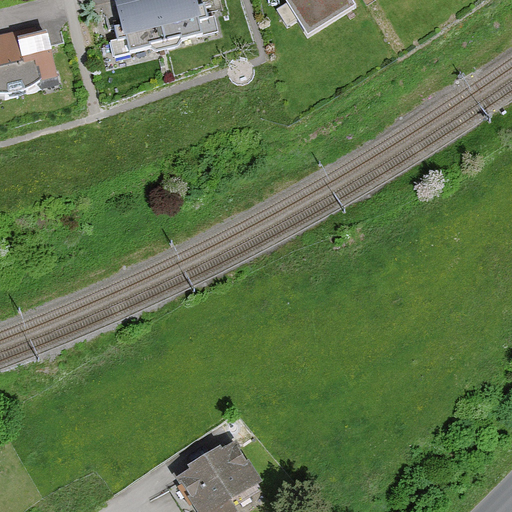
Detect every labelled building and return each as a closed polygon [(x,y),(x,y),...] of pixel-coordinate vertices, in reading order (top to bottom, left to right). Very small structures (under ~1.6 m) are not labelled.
[(156,0),(123,0),(103,5),(110,31),(116,29),(118,41),(111,42),(115,58),(131,54),(131,53),(151,49),(157,52),(168,50),(156,0)] [(210,0),(156,0),(168,50),(179,47),(183,41),(203,36),(203,37),(219,33),(215,17),(208,19),(206,8),(212,6),(210,0)] [(291,0),(310,30),(354,3),(351,0),(291,0)] [(35,28),(4,36),(11,65),(17,63),(24,92),(31,89),(38,85),(41,91),(59,86),(47,35),(37,37),(35,28)] [(11,65),(4,36),(0,36),(0,95),(3,96),(10,95),(17,94),(24,92),(17,63),(11,65)] [(236,416),(211,432),(222,448),(246,432),(236,416)] [(239,452),(185,487),(200,511),(234,511),(265,493),(239,452)]
